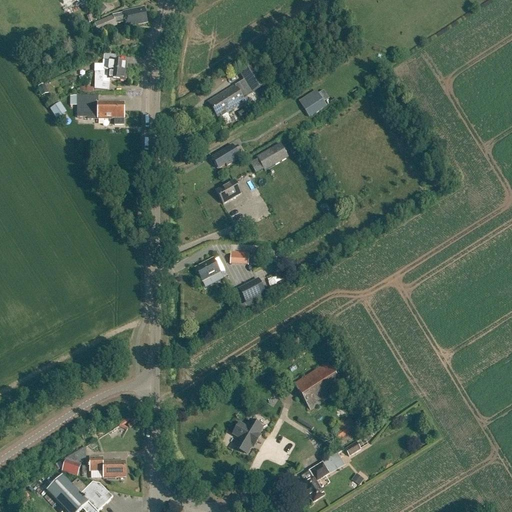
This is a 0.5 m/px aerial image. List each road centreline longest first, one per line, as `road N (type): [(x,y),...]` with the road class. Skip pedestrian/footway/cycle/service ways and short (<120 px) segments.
road 1 (tertiary): [(152,381),(154,98),(172,0)]
road 2 (tertiary): [(0,461),(82,406),(152,381)]
road 3 (unclassified): [(171,511),(156,471),(152,381)]
